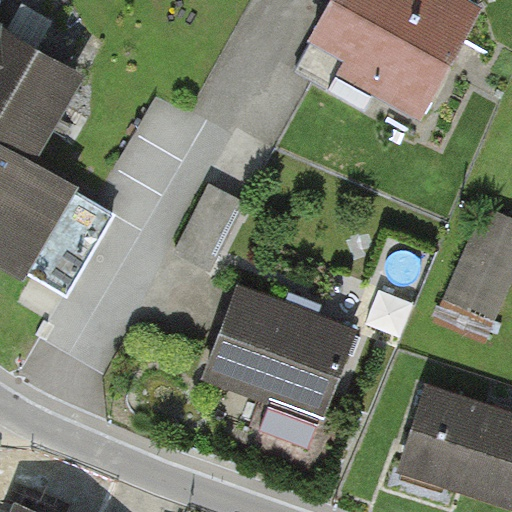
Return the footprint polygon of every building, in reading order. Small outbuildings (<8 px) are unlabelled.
[(428,133),(496,18),(465,0),(349,0),(325,40),(362,62),(348,86),(428,133)] [(59,159),(122,54),(43,8),(32,27),(0,8),(0,264),(44,290),(105,186),(59,159)] [(185,251),(224,263),(245,194),(207,182),(185,251)] [(511,209),(485,201),(454,296),(506,313),(511,295),(511,209)] [(371,343),(244,295),(215,371),(342,419),(371,343)] [(511,419),(430,393),(407,466),(511,499),(511,419)]
